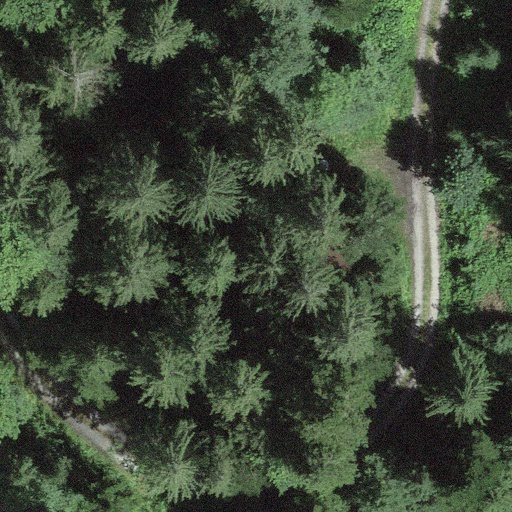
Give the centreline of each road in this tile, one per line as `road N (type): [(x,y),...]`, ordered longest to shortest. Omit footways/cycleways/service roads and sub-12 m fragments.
road 1 (track): [(0,315),(52,400),(120,465),(151,479),(219,482),(296,464),(372,422),(410,369),(418,334),(434,0)]
road 2 (track): [(5,325),(39,511)]
